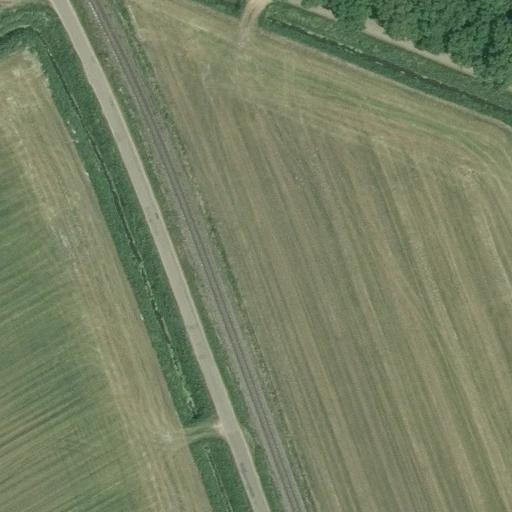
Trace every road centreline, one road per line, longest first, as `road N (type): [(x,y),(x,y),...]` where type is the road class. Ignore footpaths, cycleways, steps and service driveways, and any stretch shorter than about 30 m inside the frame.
road 1 (unclassified): [(59,0),(118,132),(260,511)]
road 2 (unclassified): [(511,81),(300,0)]
